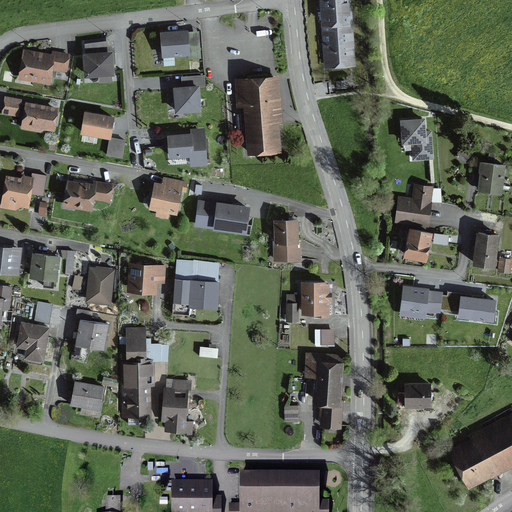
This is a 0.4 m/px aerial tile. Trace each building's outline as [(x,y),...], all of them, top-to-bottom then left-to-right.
[(344,32),(343,22),(349,22),(347,0),(321,0),(326,65),(351,63),(349,31),(344,32)] [(187,33),(160,35),(162,59),(189,57),(187,33)] [(52,53),(52,57),(24,53),(20,74),(32,76),(31,79),(48,82),(50,68),(65,70),(68,56),(52,53)] [(110,53),(81,55),(83,79),(112,77),(110,53)] [(249,100),(246,100),(250,149),(276,147),(271,77),(236,80),(237,97),(249,96),(249,100)] [(198,89),(173,91),(175,115),(200,113),(198,89)] [(17,115),(19,101),(5,98),(2,113),(17,115)] [(39,130),(43,127),(52,129),(55,110),(26,105),(23,121),(24,121),(24,123),(32,125),(35,129),(39,130)] [(113,119),(84,114),(80,135),(110,140),(113,119)] [(413,159),(429,158),(428,136),(424,136),(424,134),(423,119),(403,120),(404,142),(412,141),(413,159)] [(206,167),(203,131),(189,132),(189,136),(168,138),(170,161),(191,159),(192,168),(206,167)] [(467,153),(462,149),(456,157),(461,161),(467,153)] [(480,172),(482,172),(480,191),(499,193),(500,193),(503,165),(481,163),(480,172)] [(30,182),(7,178),(3,199),(12,200),(14,204),(26,206),(30,182)] [(178,190),(155,185),(151,208),(174,212),(178,190),(184,191),(185,183),(178,182),(179,182),(178,190)] [(93,188),(68,184),(65,204),(67,204),(68,202),(73,203),(75,206),(89,208),(91,198),(108,201),(111,186),(94,183),(93,188)] [(413,201),(399,199),(396,221),(426,225),(430,188),(415,186),(413,201)] [(248,209),(198,202),(195,223),(214,226),(213,231),(245,235),(248,209)] [(296,221),(274,222),(276,262),(297,262),(296,221)] [(409,241),(405,256),(424,259),(429,233),(411,230),(410,234),(406,233),(405,240),(409,241)] [(485,234),(477,233),(474,264),(496,266),(496,261),(494,261),(497,235),(490,234),(490,231),(486,230),(485,234)] [(0,247),(0,271),(9,272),(12,249),(0,247)] [(43,278),(42,286),(52,288),(56,256),(34,254),(33,266),(30,266),(29,266),(33,266),(31,277),(43,278)] [(498,271),(508,272),(510,260),(500,259),(498,271)] [(153,291),(155,267),(131,265),(130,287),(138,287),(138,290),(153,291)] [(111,272),(91,269),(88,299),(107,301),(111,272)] [(174,279),(172,314),(189,315),(189,304),(216,306),(217,282),(174,279)] [(303,283),(303,313),(314,313),(314,316),(327,316),(327,285),(323,285),(323,283),(303,283)] [(0,307),(7,309),(10,287),(1,286),(0,293),(0,307)] [(440,312),(442,294),(427,292),(428,290),(404,287),(401,316),(424,319),(425,310),(440,312)] [(493,322),(495,302),(460,299),(459,320),(493,322)] [(37,302),(36,309),(49,311),(50,304),(37,302)] [(287,303),(286,321),(297,321),(297,303),(287,303)] [(103,350),(107,325),(80,320),(75,345),(103,350)] [(19,337),(28,338),(25,358),(42,361),(48,328),(21,323),(19,337)] [(126,364),(122,364),(123,414),(146,414),(146,383),(153,383),(153,360),(144,360),(144,329),(126,329),(126,364)] [(319,345),(333,345),(333,330),(319,330),(319,345)] [(217,351),(198,349),(198,359),(216,361),(217,351)] [(323,402),(321,424),(339,426),(340,403),(336,402),(339,356),(306,354),(305,377),(313,378),(313,373),(319,373),(318,382),(315,382),(314,394),(317,394),(316,402),(323,402)] [(70,405),(98,410),(102,387),(74,381),(70,405)] [(405,405),(429,405),(429,384),(405,385),(405,393),(397,393),(397,405),(405,405)] [(186,390),(165,388),(163,421),(166,421),(166,429),(183,431),(186,390)] [(473,443),(454,453),(470,483),(489,473),(488,470),(511,456),(511,414),(473,435),(469,438),(473,443)] [(316,503),(317,475),(241,475),(240,506),(230,506),(229,511),(326,511),(326,503),(316,503)] [(209,488),(173,488),(172,511),(219,511),(219,504),(209,504),(209,488)]
